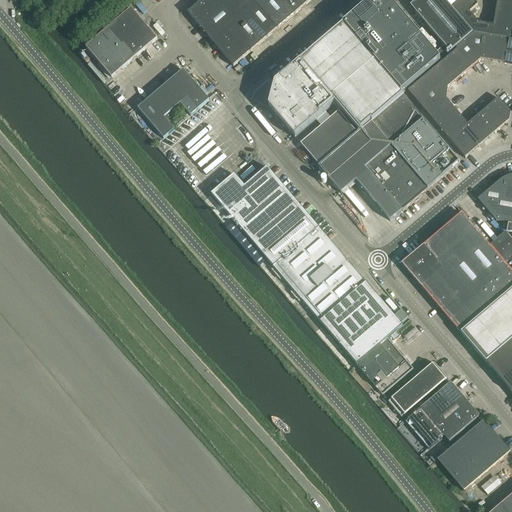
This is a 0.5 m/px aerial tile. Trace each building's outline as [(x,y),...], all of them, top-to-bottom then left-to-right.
[(51,0),(34,0),(45,12),(54,4),(51,0)] [(211,0),(203,0),(199,4),(210,18),(220,10),(211,0)] [(228,0),(211,0),(220,10),(230,1),(228,0)] [(248,0),(228,0),(230,1),(241,15),(245,11),(253,5),(248,0)] [(258,0),(256,2),(278,29),(295,15),(284,2),(282,0),(258,0)] [(311,0),(285,0),(284,2),(295,15),(312,0),(311,0)] [(344,26),(402,95),(441,61),(434,54),(388,0),(373,0),(344,25),(344,26)] [(418,0),(410,7),(445,47),(436,55),(435,53),(434,54),(441,61),(456,48),(473,33),(462,21),(450,7),(443,0),(418,0)] [(472,0),(458,0),(450,7),(462,21),(470,14),(478,7),(472,0)] [(210,18),(200,27),(211,40),(228,25),(241,15),(230,1),(220,10),(210,18)] [(253,5),(245,11),(267,38),(278,29),(256,2),(253,5)] [(511,4),(498,2),(495,20),(511,23),(511,4)] [(199,4),(188,13),(200,27),(210,18),(199,4)] [(132,8),(116,21),(142,52),(158,39),(132,8)] [(241,15),(228,25),(239,39),(250,53),(267,38),(245,11),(241,15)] [(470,14),(462,21),(473,33),(485,35),(487,36),(489,26),(479,24),(470,14)] [(489,26),(487,36),(496,37),(508,39),(511,40),(511,23),(495,20),(494,27),(489,26)] [(116,21),(101,34),(127,65),(142,52),(116,21)] [(228,25),(211,40),(222,53),(239,39),(228,25)] [(267,107),(266,109),(293,139),(295,141),(334,107),(339,113),(357,133),(357,134),(402,95),(344,26),(271,87),(267,107)] [(473,33),(456,48),(457,50),(472,67),(481,59),(485,35),(473,33)] [(95,40),(86,47),(112,78),(127,65),(101,34),(95,40)] [(485,35),(481,59),(492,61),(496,37),(487,36),(485,35)] [(496,37),(492,61),(504,63),(508,39),(496,37)] [(239,39),(222,53),(233,67),(250,53),(239,39)] [(457,50),(441,64),(455,80),(472,67),(457,50)] [(441,64),(422,80),(447,87),(455,80),(441,64)] [(184,69),(173,79),(188,97),(198,109),(209,100),(184,69)] [(173,79),(165,85),(181,104),(180,105),(190,116),(198,109),(188,97),(173,79)] [(422,80),(408,92),(420,106),(446,99),(447,87),(422,80)] [(165,85),(157,92),(173,111),(180,105),(181,104),(165,85)] [(157,92),(148,99),(164,118),(173,111),(157,92)] [(371,123),(367,127),(424,194),(428,191),(460,163),(404,97),(372,124),(371,123)] [(498,98),(489,106),(505,125),(509,122),(510,112),(498,98)] [(148,99),(138,108),(164,139),(174,130),(164,118),(148,99)] [(446,99),(420,106),(435,124),(453,107),(446,99)] [(489,106),(481,113),(497,132),(505,125),(489,106)] [(453,107),(435,124),(442,133),(460,116),(453,107)] [(339,113),(301,145),(318,166),(357,133),(339,113)] [(481,113),(473,119),(489,138),(497,132),(481,113)] [(460,116),(442,133),(448,139),(450,141),(458,134),(465,127),(468,124),(460,116)] [(468,124),(465,127),(481,145),(489,138),(473,119),(468,124)] [(367,127),(319,168),(342,195),(342,194),(357,182),(391,222),(397,217),(402,212),(403,213),(424,194),(367,127)] [(465,127),(458,134),(473,152),(481,145),(465,127)] [(458,134),(450,141),(465,159),(473,152),(458,134)] [(234,176),(211,195),(273,269),(319,229),(267,168),(244,187),(234,176)] [(498,182),(477,200),(495,221),(511,224),(511,174),(510,175),(507,176),(507,177),(502,179),(498,182)] [(462,214),(424,246),(434,258),(437,262),(444,270),(454,281),(463,292),(473,304),(483,315),(511,290),(511,272),(493,251),(490,247),(462,214)] [(511,241),(506,234),(490,247),(493,251),(511,272),(511,225),(509,225),(507,234),(511,234),(511,241)] [(319,229),(273,269),(305,307),(352,267),(319,229)] [(424,247),(402,265),(412,276),(434,258),(424,246),(424,247)] [(434,258),(412,276),(422,288),(444,270),(437,262),(434,258)] [(352,267),(305,307),(320,323),(324,328),(363,294),(367,291),(370,289),(366,284),(358,275),(352,267)] [(444,270),(422,288),(432,300),(454,281),(444,270)] [(381,281),(377,284),(395,305),(399,301),(381,281)] [(454,281),(432,300),(441,311),(463,292),(454,281)] [(363,294),(324,328),(356,366),(387,340),(386,340),(402,326),(400,324),(407,317),(401,310),(400,310),(394,315),(394,316),(393,316),(390,312),(370,289),(367,291),(363,294)] [(511,290),(483,315),(461,334),(477,353),(486,363),(511,341),(511,290)] [(463,292),(441,311),(451,322),(473,304),(463,292)] [(473,304),(451,322),(461,334),(483,315),(473,304)] [(387,340),(356,366),(357,366),(382,395),(384,394),(390,402),(410,384),(404,377),(412,370),(387,340)] [(511,341),(486,363),(486,364),(511,393),(511,341)] [(390,402),(389,403),(402,418),(447,380),(448,380),(447,379),(434,364),(410,384),(390,402)] [(451,385),(421,410),(435,427),(466,401),(453,385),(452,384),(451,385)] [(476,390),(473,393),(484,404),(487,400),(476,390)] [(466,401),(435,427),(444,437),(450,444),(480,418),(466,401)] [(421,410),(406,423),(429,450),(444,437),(435,427),(421,410)] [(484,423),(439,462),(464,492),(510,453),(485,423),(484,423)] [(496,469),(482,482),(490,491),(504,478),(496,469)] [(511,511),(511,497),(494,511),(511,511)]
